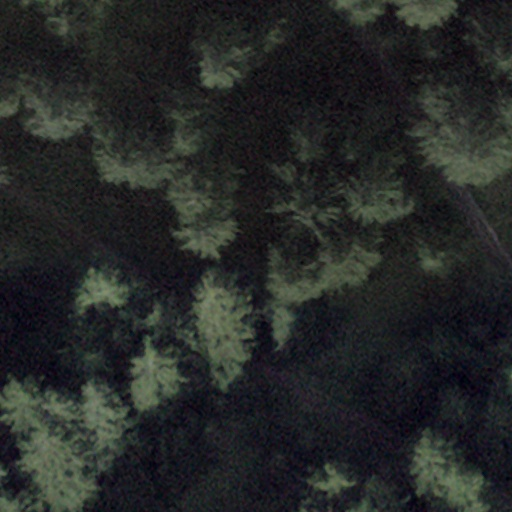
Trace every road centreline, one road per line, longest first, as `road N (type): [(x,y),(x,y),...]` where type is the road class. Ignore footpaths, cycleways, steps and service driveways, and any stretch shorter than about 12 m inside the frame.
road 1 (track): [(0,187),(494,490),(509,511)]
road 2 (track): [(511,280),(317,0)]
